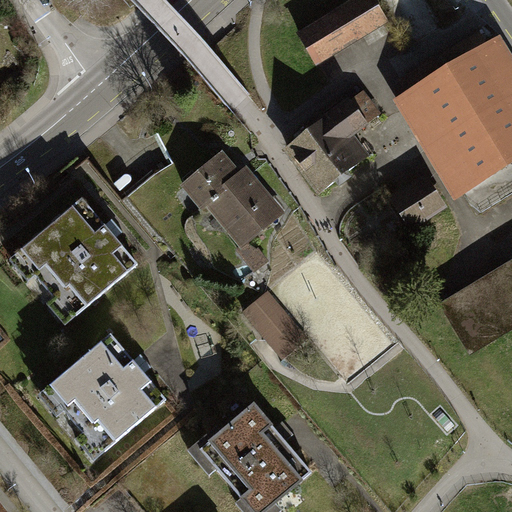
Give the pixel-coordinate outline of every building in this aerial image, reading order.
[(371,0),(360,0),(301,36),(317,62),(385,21),(371,0)] [(511,90),(479,37),(404,82),(468,189),(511,162),(511,90)] [(362,95),(348,106),(363,126),(377,115),(362,95)] [(351,135),(363,126),(348,106),(345,103),(289,147),(323,191),(368,157),(351,135)] [(221,155),(184,186),(202,207),(206,204),(242,246),(275,218),(221,155)] [(426,182),(396,202),(412,225),(442,205),(426,182)] [(81,199),(20,251),(39,272),(34,276),(53,299),(57,295),(75,315),(136,264),(81,199)] [(259,272),(271,261),(256,246),(244,256),(259,272)] [(511,265),(444,307),(470,349),(511,323),(511,265)] [(267,293),(244,312),(283,359),(306,340),(267,293)] [(109,335),(50,386),(67,407),(63,411),(82,434),(86,430),(104,451),(165,399),(109,335)] [(253,404),(200,449),(253,511),(262,511),(310,471),(253,404)]
